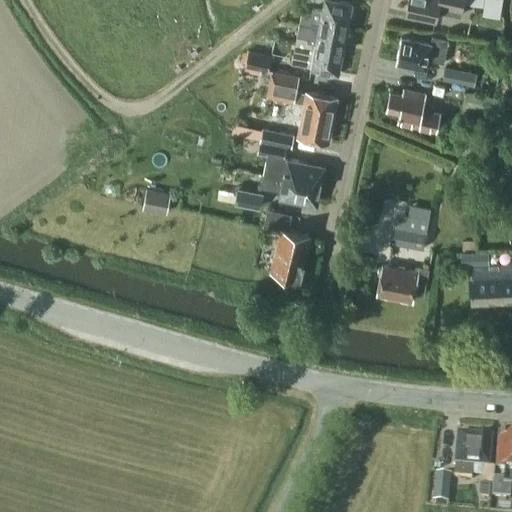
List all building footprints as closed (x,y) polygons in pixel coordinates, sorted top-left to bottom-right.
[(302,10),(300,22),(310,24),(311,21),(319,23),(319,21),(347,27),(352,3),(338,0),(323,0),(322,10),(312,8),(312,12),(302,10)] [(463,0),(408,0),(406,13),(435,20),(438,6),(461,10),(463,0)] [(485,0),(483,13),(500,16),(502,0),(485,0)] [(263,7),(259,1),(249,8),(254,14),(263,7)] [(343,49),(347,27),(319,21),(319,23),(311,21),(310,24),(300,22),(300,24),(299,24),(297,36),(308,38),(307,41),(315,43),(315,45),(343,49)] [(338,73),(343,49),(315,45),(315,43),(307,41),(308,38),(297,36),(292,62),(311,65),(310,69),(338,73)] [(447,40),(430,36),(429,42),(401,36),(396,62),(426,68),(427,60),(442,63),(447,40)] [(271,55),(248,50),(245,65),(267,70),(271,55)] [(474,86),(477,73),(445,66),(442,80),(474,86)] [(272,69),(266,96),(303,104),(297,136),(328,141),(337,96),(307,90),(306,91),(296,89),(299,74),(272,69)] [(441,110),(423,106),(424,103),(422,102),(424,93),(404,88),(403,93),(389,91),(386,108),(399,111),(397,120),(437,129),(441,110)] [(501,98),(465,90),(461,109),(479,113),(480,109),(498,112),(501,98)] [(259,140),(290,146),(293,134),(261,128),(259,140)] [(262,174),(319,185),(323,167),(286,160),(286,156),(283,156),(285,147),(290,148),(290,146),(259,140),(256,154),(266,155),(262,174)] [(319,185),(262,174),(260,187),(279,191),(278,196),(316,202),(319,185)] [(264,193),(236,187),(233,202),(261,208),(264,193)] [(170,193),(147,189),(143,209),(167,213),(170,193)] [(292,215),(267,209),(262,228),(279,232),(271,270),(299,277),(309,234),(288,229),(292,215)] [(428,218),(397,212),(391,242),(422,248),(428,218)] [(462,251),(474,251),(474,241),(462,241),(462,251)] [(474,251),(462,251),(461,251),(462,263),(488,262),(488,250),(474,251)] [(416,269),(382,263),(376,293),(413,300),(414,292),(423,294),(429,268),(417,265),(416,269)] [(511,263),(494,264),(472,265),(473,277),(470,277),(472,301),(511,299),(511,263)] [(474,436),(457,434),(454,465),(456,465),(455,477),(473,479),(474,467),(483,468),(481,484),(491,485),(493,469),(488,468),(491,436),(474,435),(474,436)] [(511,435),(501,435),(498,471),(505,471),(504,479),(494,479),(493,498),(510,499),(511,487),(511,486),(511,435)] [(450,475),(435,474),(433,503),(448,504),(450,475)]
